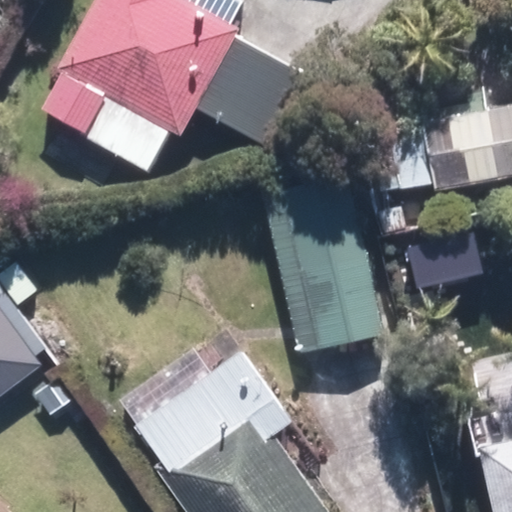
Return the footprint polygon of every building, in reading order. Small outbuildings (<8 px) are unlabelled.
[(107,0),(48,105),(152,164),(193,94),(273,139),(309,76),(229,31),(233,24),(190,0),(107,0)] [(511,103),(427,121),(440,183),(511,167),(511,103)] [(352,173),(264,192),(298,344),(300,352),(387,333),(370,254),(352,173)] [(0,310),(0,391),(1,393),(40,365),(0,310)] [(168,454),(159,461),(195,511),(329,511),(270,428),(289,415),(244,350),(144,420),(168,454)] [(511,511),(511,440),(482,447),(496,511),(511,511)]
